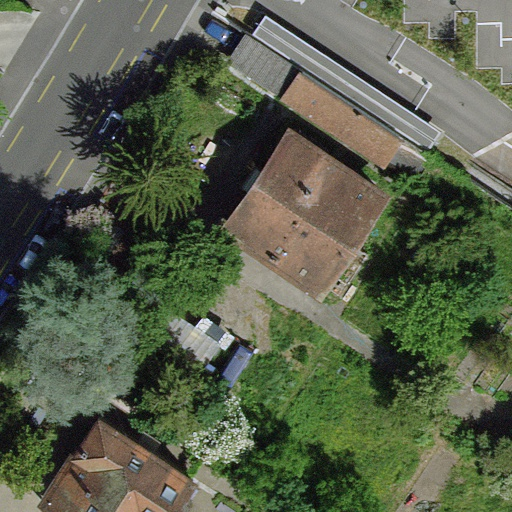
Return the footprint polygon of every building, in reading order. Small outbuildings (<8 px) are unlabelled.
[(252,34),(235,60),(288,95),(305,69),(252,34)] [(305,69),(288,95),(414,176),(431,150),(305,69)] [(383,193),(294,132),(233,221),(321,281),(349,241),(383,193)] [(372,256),(349,241),(321,281),(345,298),(372,256)] [(82,480),(62,511),(173,511),(197,476),(104,417),(68,471),(82,480)]
